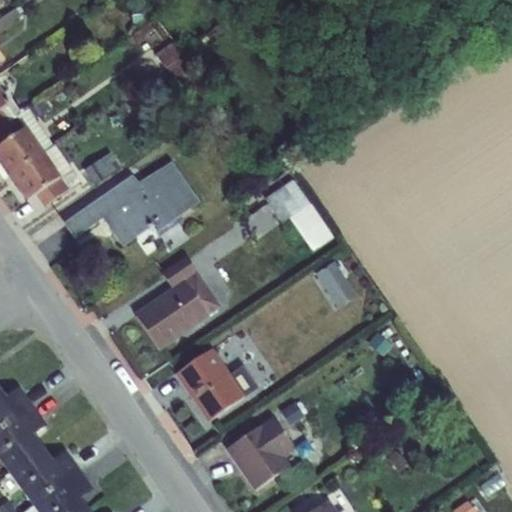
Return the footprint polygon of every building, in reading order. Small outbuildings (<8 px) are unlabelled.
[(130,8),(133,23),(143,21),(141,6),(130,8)] [(155,54),(164,68),(183,55),(174,42),(155,54)] [(183,55),(164,68),(174,82),(192,68),(183,55)] [(0,108),(0,126),(20,112),(5,90),(0,93),(7,103),(0,108)] [(0,126),(0,145),(25,128),(42,153),(53,145),(34,118),(49,108),(43,98),(20,112),(0,126)] [(197,119),(205,130),(210,126),(226,115),(219,104),(197,119)] [(233,123),(219,104),(226,115),(210,126),(217,135),(233,123)] [(25,128),(0,145),(0,163),(8,176),(42,153),(25,128)] [(42,153),(59,178),(36,194),(44,207),(80,182),(54,145),(53,145),(42,153)] [(42,153),(8,176),(25,201),(36,194),(59,178),(42,153)] [(84,170),(93,184),(119,167),(109,153),(84,170)] [(64,224),(73,237),(103,218),(122,246),(152,226),(155,231),(198,201),(172,163),(138,185),(131,176),(64,224)] [(291,178),(262,199),(279,222),(286,217),(312,253),(334,237),(291,178)] [(132,313),(158,351),(221,307),(186,256),(161,273),(170,286),(132,313)] [(320,272),(331,289),(345,280),(343,276),(353,270),(347,260),(338,265),(336,262),(320,272)] [(366,347),(383,358),(392,344),(375,333),(366,347)] [(192,401),(206,421),(249,392),(215,342),(169,374),(189,403),(192,401)] [(0,430),(33,407),(19,388),(5,398),(0,390),(0,430)] [(280,411),(287,425),(302,418),(296,404),(280,411)] [(0,430),(0,463),(7,474),(42,448),(33,435),(46,425),(33,407),(0,430)] [(245,472),(259,493),(302,463),(268,414),(221,445),(241,475),(245,472)] [(7,474),(31,506),(79,471),(66,452),(52,461),(42,448),(7,474)] [(92,489),(79,471),(31,506),(35,511),(88,511),(79,499),(92,489)] [(478,486),(487,498),(505,486),(497,474),(478,486)] [(345,511),(343,510),(339,511),(336,511),(329,500),(310,511),(345,511)] [(451,511),(452,511),(473,511),(466,501),(451,511)]
